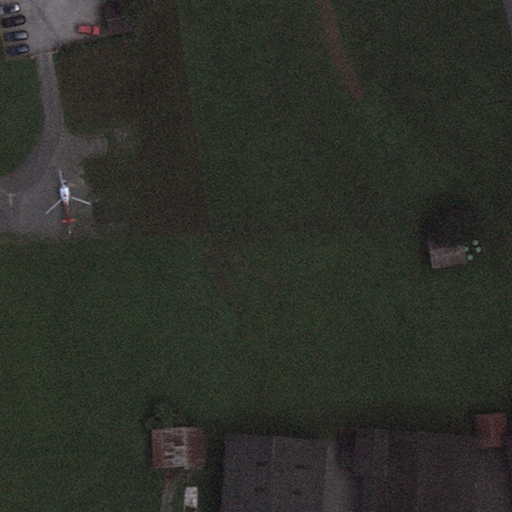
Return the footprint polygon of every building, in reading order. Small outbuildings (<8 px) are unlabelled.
[(127,4),(104,7),(109,38),(132,34),(127,4)] [(436,264),(461,260),(455,228),(431,232),(436,264)] [(200,462),(199,432),(154,434),(154,464),(200,462)] [(456,511),(461,448),(361,441),(360,468),(379,469),(376,511),(456,511)] [(306,511),(311,451),(236,446),(231,511),(306,511)]
